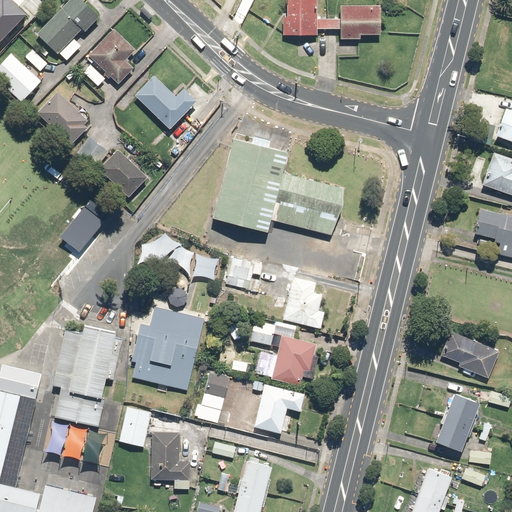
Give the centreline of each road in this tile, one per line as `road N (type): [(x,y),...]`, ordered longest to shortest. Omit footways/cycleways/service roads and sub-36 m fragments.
road 1 (secondary): [(430,134),(337,511)]
road 2 (secondary): [(430,134),(272,90),(167,0)]
road 3 (secondary): [(463,0),(430,134)]
